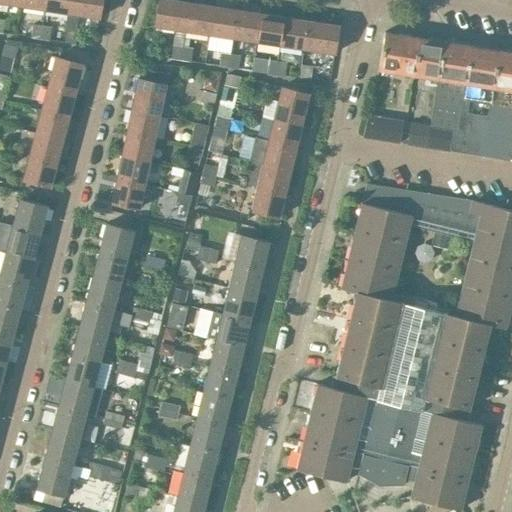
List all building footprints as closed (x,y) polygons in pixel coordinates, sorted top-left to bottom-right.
[(45,9),(46,0),(22,0),(21,6),(45,9)] [(68,13),(70,0),(46,0),(45,9),(68,13)] [(102,0),(70,0),(68,13),(100,18),(102,0)] [(186,31),(190,3),(170,0),(158,0),(154,26),(186,31)] [(209,34),(213,6),(190,3),(186,31),(209,34)] [(233,38),(237,10),(213,6),(209,34),(233,38)] [(256,41),(260,14),(237,10),(233,38),(256,41)] [(279,45),(284,17),(260,14),(256,41),(279,45)] [(303,48),(307,21),(284,17),(279,45),(303,48)] [(338,32),(339,26),(307,21),(303,48),(335,53),(337,36),(338,36),(338,32)] [(40,39),(43,25),(33,23),(31,37),(40,39)] [(52,26),(43,25),(40,39),(50,40),(52,26)] [(76,30),(66,28),(64,42),(74,44),(76,30)] [(415,75),(421,38),(411,36),(411,35),(398,33),(398,34),(389,33),(389,32),(385,32),(379,69),(415,75)] [(439,79),(445,42),(443,41),(443,40),(430,38),(430,39),(421,38),(415,75),(437,79),(439,79)] [(455,151),(473,46),(471,46),(471,44),(458,42),(458,44),(445,42),(439,79),(437,79),(429,125),(431,126),(427,147),(455,151)] [(17,47),(4,44),(1,54),(15,58),(17,47)] [(181,60),(183,46),(173,45),(171,58),(181,60)] [(191,61),(193,48),(183,46),(181,60),(191,61)] [(482,156),(500,50),(498,50),(499,49),(486,47),(486,48),(473,46),(455,151),(482,156)] [(510,160),(511,148),(511,52),(500,50),(482,156),(510,160)] [(228,67),(230,57),(221,55),(219,66),(228,67)] [(75,93),(82,64),(55,57),(48,86),(75,93)] [(239,58),(230,57),(228,67),(238,69),(239,58)] [(276,75),(277,64),(268,62),(266,73),(276,75)] [(287,65),(277,64),(276,75),(285,76),(287,65)] [(301,64),(299,78),(310,80),(312,66),(301,64)] [(240,78),(227,74),(225,85),(238,88),(240,78)] [(138,78),(132,108),(159,114),(165,84),(138,78)] [(68,116),(75,93),(48,86),(42,108),(68,116)] [(281,87),(274,115),(302,122),(309,93),(281,87)] [(213,105),(216,94),(203,91),(200,102),(213,105)] [(209,126),(213,105),(200,102),(195,122),(209,126)] [(62,139),(68,116),(42,108),(35,131),(62,139)] [(154,137),(159,114),(132,108),(127,131),(154,137)] [(296,146),(302,122),(274,115),(269,139),(296,146)] [(368,115),(363,137),(399,143),(403,121),(368,115)] [(230,121),(217,118),(214,127),(228,130),(230,121)] [(205,140),(209,126),(195,122),(192,136),(205,140)] [(431,126),(429,125),(411,122),(408,144),(427,147),(431,126)] [(225,139),(228,130),(214,127),(212,136),(225,139)] [(56,161),(62,139),(35,131),(29,154),(56,161)] [(149,160),(154,137),(127,131),(122,154),(149,160)] [(190,146),(203,149),(205,140),(192,136),(190,146)] [(290,169),(296,146),(269,139),(256,136),(250,159),(263,162),(290,169)] [(201,158),(203,149),(190,146),(187,155),(201,158)] [(49,187),(56,161),(29,154),(23,179),(49,187)] [(144,183),(149,160),(122,154),(117,177),(144,183)] [(285,192),(290,169),(263,162),(258,185),(285,192)] [(219,168),(205,164),(203,174),(216,177),(219,168)] [(192,195),(197,172),(184,169),(178,192),(192,195)] [(214,186),(216,177),(203,174),(201,183),(214,186)] [(139,208),(144,183),(117,177),(112,202),(139,208)] [(460,509),(481,424),(466,420),(489,325),(505,328),(511,298),(511,210),(472,200),(366,184),(341,288),(356,292),(333,387),(317,384),(296,469),(346,481),(350,465),(356,466),(360,467),(358,473),(380,485),(404,484),(407,473),(411,475),(416,476),(411,497),(441,505),(460,509)] [(279,217),(285,192),(258,185),(251,211),(279,217)] [(190,204),(192,195),(178,192),(176,201),(190,204)] [(40,231),(47,206),(20,199),(13,224),(40,231)] [(107,223),(100,249),(127,256),(134,230),(107,223)] [(33,257),(40,231),(13,224),(6,250),(33,257)] [(185,248),(200,251),(201,245),(203,236),(189,233),(185,248)] [(241,235),(235,261),(262,268),(269,241),(241,235)] [(207,261),(210,248),(201,245),(200,251),(198,259),(207,261)] [(220,250),(210,248),(207,261),(216,263),(220,250)] [(120,282),(127,256),(100,249),(93,275),(120,282)] [(0,276),(26,283),(33,257),(6,250),(0,273),(0,276)] [(155,270),(159,257),(149,255),(146,268),(155,270)] [(168,260),(159,257),(155,270),(164,273),(168,260)] [(256,294),(262,268),(235,261),(228,287),(256,294)] [(113,308),(120,282),(93,275),(86,300),(113,308)] [(0,303),(19,309),(26,283),(0,276),(0,303)] [(249,320),(256,294),(228,287),(222,313),(249,320)] [(194,313),(197,300),(188,297),(185,310),(194,313)] [(132,320),(134,313),(113,308),(86,300),(79,326),(106,333),(110,320),(131,326),(132,320)] [(206,302),(197,300),(194,313),(203,315),(206,302)] [(173,302),(167,325),(178,328),(184,305),(173,302)] [(0,331),(13,335),(19,309),(0,303),(0,331)] [(141,322),(145,309),(136,306),(134,313),(132,320),(141,322)] [(154,311),(145,309),(141,322),(151,325),(154,311)] [(243,346),(249,320),(222,313),(216,339),(243,346)] [(100,359),(106,333),(79,326),(73,352),(100,359)] [(0,359),(6,361),(13,335),(0,331),(0,359)] [(236,372),(243,346),(216,339),(209,365),(236,372)] [(181,365),(184,351),(175,349),(172,362),(181,365)] [(193,354),(184,351),(181,365),(190,367),(193,354)] [(93,385),(100,359),(73,352),(66,378),(93,385)] [(128,374),(131,361),(122,358),(118,371),(128,374)] [(140,363),(131,361),(128,374),(137,376),(140,363)] [(230,398),(236,372),(209,365),(203,391),(230,398)] [(94,413),(101,388),(93,385),(66,378),(59,404),(86,411),(94,413)] [(224,424),(230,398),(203,391),(197,417),(224,424)] [(168,417),(171,403),(162,401),(158,414),(168,417)] [(180,406),(171,403),(168,417),(177,419),(180,406)] [(79,437),(86,411),(59,404),(52,430),(79,437)] [(114,426),(117,412),(108,410),(105,423),(114,426)] [(127,415),(117,412),(114,426),(123,428),(127,415)] [(217,450),(224,424),(197,417),(190,443),(217,450)] [(72,463),(79,437),(52,430),(45,456),(72,463)] [(211,476),(217,450),(190,443),(184,469),(211,476)] [(155,469),(158,455),(149,453),(145,466),(155,469)] [(167,458),(158,455),(155,469),(164,471),(167,458)] [(64,495),(72,463),(45,456),(37,488),(64,495)] [(100,477),(103,464),(94,461),(90,475),(100,477)] [(113,467),(103,464),(100,477),(109,480),(113,467)] [(205,502),(211,476),(184,469),(177,495),(205,502)] [(152,490),(127,484),(124,497),(149,504),(152,490)] [(202,511),(205,502),(177,495),(173,511),(202,511)]
